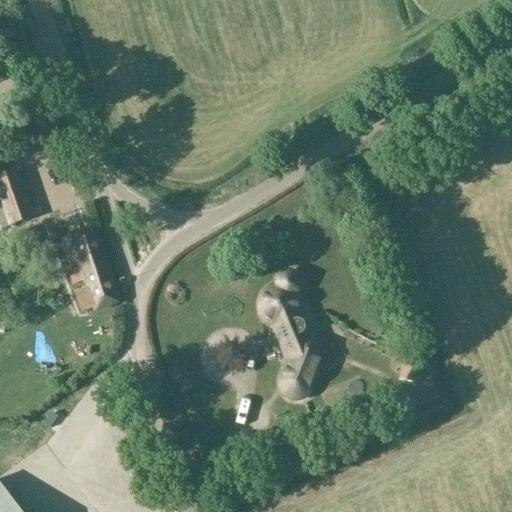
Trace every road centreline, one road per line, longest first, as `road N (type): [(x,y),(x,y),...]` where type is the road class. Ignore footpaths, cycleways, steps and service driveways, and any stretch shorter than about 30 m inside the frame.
road 1 (unclassified): [(210,220),(511,35)]
road 2 (tertiary): [(185,511),(137,365),(135,295)]
road 3 (tertiary): [(96,173),(38,0)]
road 4 (tertiary): [(135,295),(96,173)]
road 5 (unclassified): [(96,173),(154,213),(210,220)]
